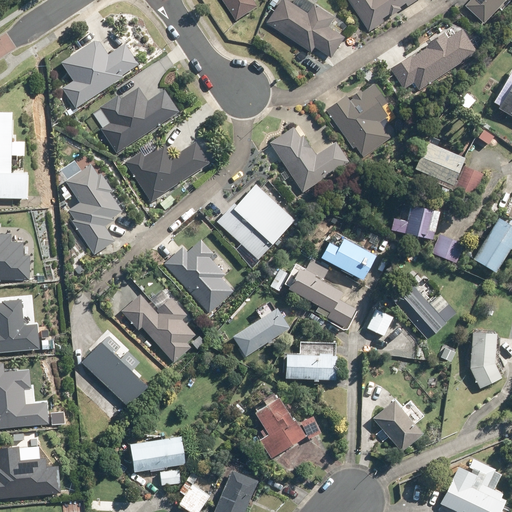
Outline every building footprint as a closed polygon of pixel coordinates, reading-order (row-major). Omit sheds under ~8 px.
[(220,0),(234,21),(255,7),(250,0),(220,0)] [(286,0),(279,0),(265,22),(309,51),(313,46),(330,57),(343,37),(326,26),(332,16),(311,3),(305,12),(286,0)] [(347,0),(368,31),(383,21),(381,18),(388,13),(390,15),(400,9),(398,6),(404,2),(406,5),(413,0),(347,0)] [(469,0),(465,6),(484,23),(504,0),(469,0)] [(412,82),(418,90),(475,52),(459,29),(446,38),(443,33),(424,46),(424,47),(409,57),(408,55),(388,68),(402,89),(412,82)] [(107,54),(99,42),(92,41),(59,63),(71,81),(61,88),(74,108),(121,77),(120,75),(136,64),(123,44),(107,54)] [(511,115),(511,81),(497,107),(511,115)] [(345,95),(325,109),(353,148),(355,147),(363,157),(390,138),(379,122),(387,116),(381,107),(387,103),(372,83),(361,92),(359,90),(351,96),(352,98),(349,101),(345,95)] [(99,129),(115,153),(177,112),(162,89),(146,100),(137,87),(119,98),(117,95),(98,108),(108,123),(99,129)] [(466,93),(458,102),(467,110),(475,101),(466,93)] [(0,197),(24,198),(24,173),(9,173),(10,112),(0,111),(0,197)] [(293,127),(270,142),(302,192),(349,162),(335,141),(315,154),(302,135),(300,137),(293,127)] [(139,152),(123,162),(150,202),(164,193),(163,192),(207,163),(194,142),(171,156),(162,143),(142,156),(139,152)] [(414,168),(452,184),(463,158),(426,142),(414,168)] [(65,180),(63,181),(78,202),(66,210),(73,219),(70,221),(93,254),(113,241),(103,226),(112,220),(110,218),(120,211),(107,192),(110,190),(98,173),(96,175),(88,164),(79,171),(72,160),(58,169),(65,180)] [(482,173),(463,166),(454,188),(473,195),(482,173)] [(293,220),(254,184),(235,205),(232,203),(216,221),(258,259),(293,220)] [(393,219),(391,230),(432,239),(439,211),(409,204),(405,222),(393,219)] [(497,217),(472,258),(494,272),(509,248),(511,249),(511,246),(511,221),(508,219),(506,222),(497,217)] [(0,279),(28,280),(28,255),(22,255),(22,242),(9,242),(10,234),(0,233),(0,279)] [(439,235),(432,253),(455,262),(462,245),(439,235)] [(180,247),(163,263),(208,313),(232,291),(221,278),(225,274),(209,257),(213,253),(199,238),(184,252),(180,247)] [(318,258),(361,280),(374,255),(342,238),(337,247),(327,242),(318,258)] [(391,241),(389,247),(395,249),(397,244),(391,241)] [(329,312),(326,318),(345,328),(355,309),(338,299),(342,292),(298,268),(287,289),(329,312)] [(279,270),(270,286),(279,291),(288,275),(279,270)] [(425,339),(444,322),(412,285),(392,302),(425,339)] [(194,335),(181,320),(186,315),(169,298),(155,310),(158,313),(157,314),(138,294),(120,311),(137,330),(140,327),(173,362),(190,347),(186,342),(194,335)] [(0,352),(37,349),(34,324),(22,325),(20,299),(0,301),(0,352)] [(230,337),(243,357),(289,327),(275,307),(230,337)] [(375,309),(367,328),(383,336),(392,317),(375,309)] [(493,363),(495,334),(470,332),(468,367),(478,388),(500,378),(493,363)] [(198,335),(189,342),(195,350),(204,343),(198,335)] [(80,363),(126,406),(144,386),(129,371),(137,362),(126,351),(119,359),(112,353),(118,347),(106,336),(80,363)] [(285,354),(285,379),(334,380),(335,355),(285,354)] [(0,427),(47,424),(45,402),(30,403),(29,397),(23,398),(22,388),(29,388),(27,369),(2,372),(1,363),(0,363),(0,427)] [(253,412),(267,434),(258,440),(270,458),(304,436),(293,420),(291,421),(276,397),(253,412)] [(393,400),(371,418),(399,451),(421,433),(393,400)] [(310,415),(297,421),(306,439),(319,432),(310,415)] [(179,436),(128,444),(132,472),(184,464),(179,436)] [(0,498),(59,493),(57,466),(44,467),(43,458),(18,460),(17,446),(0,447),(0,498)] [(466,472),(456,467),(439,503),(456,511),(497,511),(504,501),(500,499),(502,494),(487,487),(495,470),(473,459),(466,472)] [(178,469),(159,471),(160,485),(179,483),(178,469)] [(230,470),(212,511),(242,511),(256,481),(230,470)] [(190,484),(177,504),(189,511),(197,511),(208,496),(190,484)]
